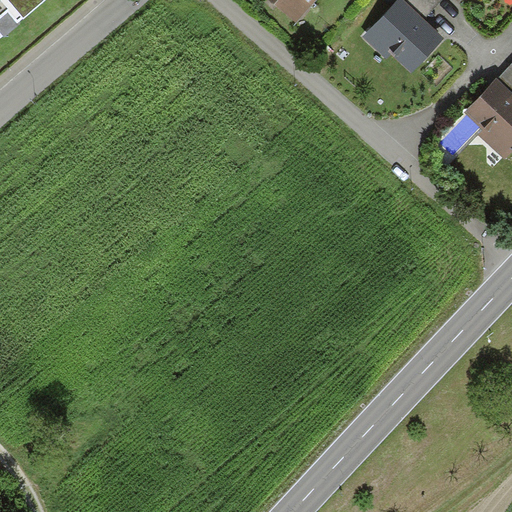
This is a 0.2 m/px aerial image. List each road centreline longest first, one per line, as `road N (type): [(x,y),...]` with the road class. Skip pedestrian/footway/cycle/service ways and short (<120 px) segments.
road 1 (residential): [(223,0),(477,236)]
road 2 (primary): [(511,278),(293,511)]
road 3 (residential): [(0,110),(127,0)]
